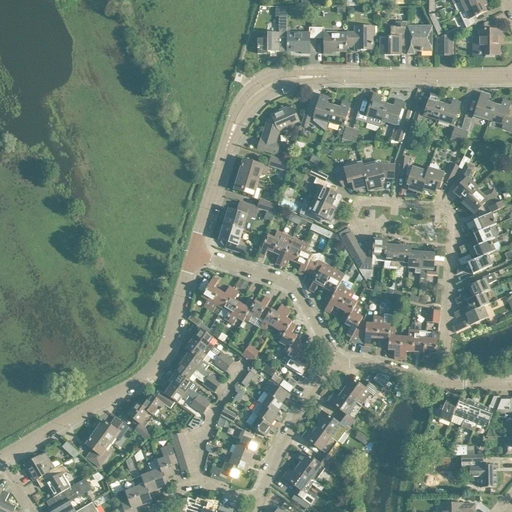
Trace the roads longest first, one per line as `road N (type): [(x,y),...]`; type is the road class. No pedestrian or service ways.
road 1 (unclassified): [(191,254),(235,121),(274,81),(511,78)]
road 2 (residential): [(442,384),(452,218),(437,205),(362,201),(350,222),(369,252)]
road 3 (unclassified): [(0,460),(160,362),(191,254)]
road 4 (residential): [(191,254),(286,282),(337,363)]
road 5 (residential): [(257,502),(311,388),(337,363)]
